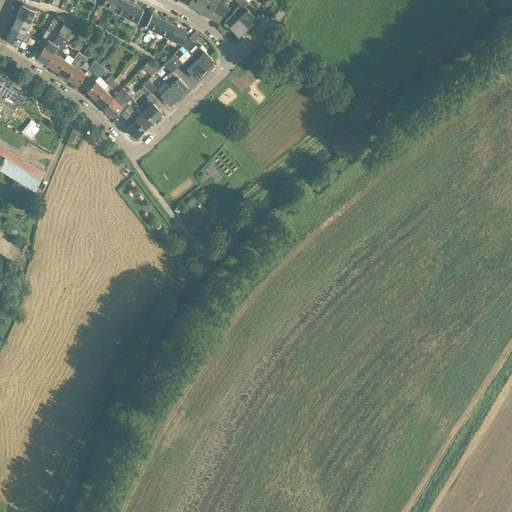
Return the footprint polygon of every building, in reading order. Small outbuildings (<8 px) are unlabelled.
[(102,0),(101,4),(112,9),(116,0),(102,0)] [(124,15),(130,2),(126,0),(116,0),(112,9),(124,15)] [(188,0),(186,4),(198,10),(202,0),(188,0)] [(202,0),(198,10),(209,15),(211,10),(217,13),(222,4),(223,0),(202,0)] [(242,22),(247,26),(256,18),(244,6),(248,2),(245,0),(235,0),(239,4),(232,10),(233,11),(238,17),(242,22)] [(130,2),(124,15),(137,21),(143,8),(130,2)] [(22,3),(17,15),(29,20),(35,8),(22,3)] [(222,4),(217,13),(218,14),(222,16),(227,6),(222,4)] [(238,35),(247,26),(242,22),(238,17),(233,11),(232,10),(231,11),(233,13),(227,18),(231,23),(228,25),(238,35)] [(151,12),(144,25),(156,31),(162,18),(151,12)] [(17,15),(11,26),(24,32),(29,20),(17,15)] [(162,18),(156,31),(168,36),(174,24),(162,18)] [(182,43),(188,37),(184,35),(186,30),(174,24),(168,36),(182,43)] [(11,26),(6,39),(18,44),(21,40),(26,42),(29,35),(24,32),(11,26)] [(47,40),(36,56),(46,63),(57,47),(62,40),(64,37),(59,33),(52,43),(47,40)] [(182,43),(181,45),(186,49),(186,50),(194,41),(193,41),(189,37),(189,36),(188,37),(182,43)] [(57,47),(46,63),(57,70),(64,58),(59,55),(63,50),(62,50),(66,43),(62,40),(57,47)] [(191,54),(191,55),(195,59),(204,69),(213,60),(204,50),(200,46),(199,46),(191,54)] [(64,58),(57,70),(67,77),(82,54),(78,51),(74,57),(73,58),(70,63),(64,58)] [(168,58),(176,67),(182,61),(173,53),(168,58)] [(82,54),(67,77),(78,84),(85,73),(79,68),(86,57),(82,54)] [(191,55),(182,63),(186,68),(195,77),(204,69),(195,59),(191,55)] [(171,72),(176,67),(168,58),(162,63),(171,72)] [(93,72),(99,64),(93,60),(87,68),(93,72)] [(142,66),(145,70),(152,64),(148,60),(142,66)] [(98,77),(104,69),(100,65),(93,72),(98,77)] [(169,77),(164,81),(168,85),(178,95),(187,86),(172,71),(171,72),(168,75),(169,77)] [(0,92),(10,99),(13,101),(17,94),(8,88),(12,81),(7,78),(6,79),(0,75),(0,92)] [(108,85),(114,79),(110,75),(104,81),(108,85)] [(114,79),(108,85),(111,88),(117,82),(114,79)] [(95,80),(86,90),(95,98),(104,88),(95,80)] [(143,85),(151,93),(156,88),(148,80),(143,85)] [(148,98),(139,106),(143,110),(153,120),(161,111),(153,102),(156,99),(151,93),(143,85),(140,88),(146,95),(146,96),(148,98)] [(169,103),(178,95),(168,85),(159,94),(169,103)] [(117,93),(113,97),(103,107),(113,116),(122,106),(123,107),(128,103),(126,101),(131,96),(128,93),(122,87),(117,93)] [(104,88),(95,98),(103,107),(113,97),(104,88)] [(17,94),(13,101),(19,105),(22,101),(25,96),(19,91),(17,94)] [(128,105),(124,109),(130,115),(134,111),(128,105)] [(135,137),(144,129),(134,119),(130,115),(124,109),(120,114),(130,123),(125,128),(135,137)] [(153,120),(143,110),(134,119),(144,129),(153,120)] [(72,143),(78,130),(72,128),(67,141),(72,143)] [(0,154),(4,157),(41,178),(45,171),(0,144),(0,154)] [(0,170),(36,192),(41,178),(4,157),(0,163),(0,170)] [(217,209),(219,204),(215,199),(209,204),(215,212),(217,209)] [(188,225),(193,231),(199,226),(194,221),(188,225)]
